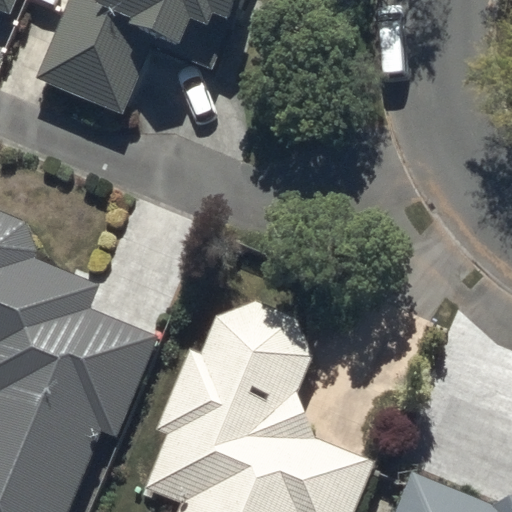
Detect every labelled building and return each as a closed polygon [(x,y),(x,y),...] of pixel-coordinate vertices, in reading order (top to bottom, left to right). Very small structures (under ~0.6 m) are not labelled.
[(0,0),(0,5),(22,14),(25,0),(0,0)] [(108,0),(72,0),(39,76),(129,111),(157,47),(221,67),(247,0),(109,0),(110,0),(108,0)] [(0,511),(74,511),(109,428),(123,436),(161,335),(100,308),(104,287),(39,258),(30,228),(3,212),(0,212),(0,511)] [(354,511),(374,461),(319,438),(297,398),(310,365),(297,319),(260,301),(218,315),(203,353),(191,349),(159,428),(168,432),(149,490),(184,506),(181,511),(354,511)] [(511,511),(511,495),(494,504),(410,469),(394,511),(511,511)]
